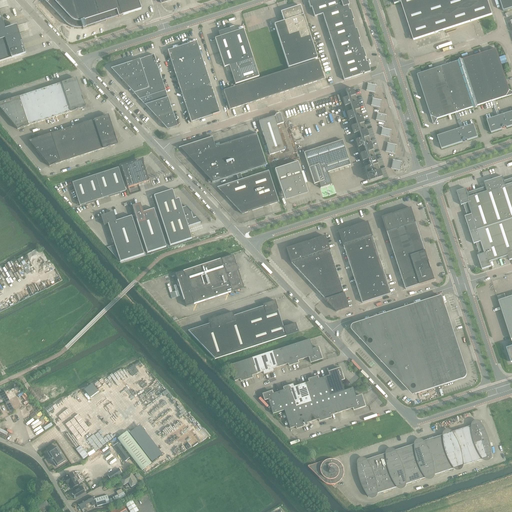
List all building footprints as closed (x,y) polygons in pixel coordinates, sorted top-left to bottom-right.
[(139,1),(139,0),(45,0),(44,2),(47,4),(65,23),(66,24),(66,25),(67,25),(68,26),(69,26),(70,27),(71,27),(72,28),(73,28),(74,29),(75,29),(76,29),(77,29),(78,29),(79,29),(80,29),(81,29),(83,29),(83,30),(87,29),(86,28),(118,17),(118,18),(122,16),(141,10),(138,1),(139,1)] [(360,39),(356,29),(358,29),(355,20),(354,20),(350,10),(352,10),(350,6),(349,6),(347,0),(314,0),(308,2),(310,8),(311,8),(314,17),(322,15),(344,81),(363,75),(362,73),(364,73),(364,74),(370,72),(367,62),(368,62),(367,58),(366,58),(363,48),(364,48),(361,39),(360,39)] [(392,0),(394,4),(401,2),(413,41),(492,15),(487,0),(392,0)] [(511,0),(499,0),(503,12),(511,8),(511,0)] [(281,12),(284,22),(274,25),(288,68),(317,59),(303,15),(300,6),(281,12)] [(259,77),(253,58),(244,30),(239,31),(237,26),(218,33),(220,37),(215,39),(224,68),(229,66),(235,85),(259,77)] [(3,39),(0,28),(0,62),(21,55),(15,35),(3,39)] [(220,113),(208,77),(196,42),(197,42),(197,41),(189,44),(168,51),(167,51),(170,58),(189,115),(188,115),(191,123),(212,116),(213,116),(220,113)] [(432,121),(455,113),(460,129),(463,128),(458,112),(473,108),(475,108),(476,109),(476,108),(478,106),(492,101),(497,117),(500,116),(495,100),(511,95),(496,49),(463,60),(460,59),(460,60),(458,62),(417,75),(432,121)] [(175,120),(165,91),(156,63),(154,55),(153,55),(154,56),(140,60),(132,62),(132,63),(113,69),(111,69),(113,71),(122,82),(127,87),(128,88),(156,118),(159,121),(162,124),(166,129),(167,130),(177,127),(175,120)] [(230,110),(310,84),(324,80),(318,61),(224,91),(230,110)] [(85,107),(81,93),(77,82),(76,79),(75,79),(67,82),(0,103),(0,108),(17,130),(75,111),(85,108),(85,107)] [(376,86),(368,84),(367,92),(374,93),(376,86)] [(379,171),(365,127),(352,89),(340,93),(367,175),(369,182),(382,178),(379,171)] [(381,101),(373,99),(372,106),(379,108),(381,101)] [(491,133),(502,130),(501,128),(502,128),(504,128),(504,129),(505,129),(505,128),(505,127),(506,127),(506,128),(511,126),(511,111),(500,116),(497,117),(487,120),(491,133)] [(276,115),(275,115),(275,116),(274,117),(259,122),(270,155),(285,151),(277,125),(284,123),(283,123),(282,118),(280,114),(276,115)] [(384,123),(385,115),(378,114),(377,121),(384,123)] [(117,144),(113,130),(110,120),(109,119),(108,116),(107,116),(98,119),(28,142),(34,148),(49,167),(60,163),(114,145),(117,144)] [(463,128),(460,129),(437,136),(441,149),(462,142),(462,141),(463,141),(464,142),(465,142),(465,141),(466,140),(467,140),(467,141),(478,137),(474,125),(463,128)] [(389,138),(390,130),(383,129),(381,136),(389,138)] [(266,166),(256,133),(255,133),(256,136),(252,137),(250,136),(240,140),(241,141),(237,142),(235,142),(235,141),(225,145),(225,146),(222,147),(221,147),(220,146),(215,148),(212,138),(213,138),(212,137),(192,144),(183,147),(185,152),(186,153),(188,153),(189,157),(191,156),(193,161),(194,162),(196,161),(197,165),(197,166),(199,165),(201,169),(202,171),(204,170),(205,174),(207,174),(209,178),(210,179),(210,180),(212,179),(213,183),(212,183),(266,166)] [(350,165),(342,141),(304,153),(314,185),(319,183),(320,188),(320,189),(332,185),(330,180),(330,178),(329,178),(328,173),(350,165)] [(394,154),(396,145),(389,144),(387,153),(394,154)] [(400,171),(401,162),(394,160),(392,169),(400,171)] [(137,162),(121,167),(128,188),(149,181),(144,166),(143,164),(143,163),(142,163),(140,162),(139,162),(137,162)] [(298,162),(275,170),(282,191),(281,199),(282,199),(283,199),(285,199),(286,199),(287,198),(289,198),(290,197),(291,197),(292,198),(307,193),(307,191),(298,162)] [(126,191),(118,168),(107,172),(114,195),(126,191)] [(268,206),(278,203),(279,203),(268,171),(217,188),(218,188),(222,193),(223,193),(224,193),(225,193),(226,196),(226,197),(241,212),(242,213),(242,214),(243,214),(245,213),(248,212),(247,211),(251,210),(252,210),(252,211),(263,207),(262,206),(266,205),(267,205),(267,206),(268,206)] [(114,195),(107,172),(95,176),(103,199),(114,195)] [(103,199),(95,176),(84,179),(91,203),(103,199)] [(465,217),(467,224),(466,224),(470,232),(474,245),(476,244),(480,255),(477,256),(482,270),(491,267),(490,262),(508,256),(509,261),(511,259),(511,178),(504,181),(503,177),(484,183),(486,187),(468,193),(466,189),(457,192),(461,206),(463,205),(467,216),(465,217)] [(91,203),(84,179),(72,183),(80,206),(91,203)] [(186,206),(185,206),(186,207),(182,209),(179,199),(175,200),(172,190),(154,196),(170,246),(192,239),(188,227),(201,223),(202,224),(196,218),(193,219),(191,213),(191,212),(186,206)] [(166,247),(154,209),(143,213),(140,203),(132,206),(147,253),(166,247)] [(435,280),(422,242),(411,208),(404,211),(382,218),(406,290),(435,280)] [(144,254),(132,216),(116,221),(113,212),(101,216),(104,226),(108,224),(120,262),(144,254)] [(391,294),(380,258),(368,223),(339,232),(358,289),(363,304),(391,294)] [(343,294),(339,280),(330,251),(325,237),(286,249),(291,264),(325,300),(336,312),(348,308),(344,294),(343,294)] [(194,305),(244,288),(233,255),(183,272),(185,278),(177,280),(184,301),(192,298),(194,305)] [(170,293),(172,298),(180,296),(178,290),(170,293)] [(511,296),(499,301),(511,342),(511,346),(506,349),(510,360),(511,363),(511,362),(511,296)] [(441,297),(355,325),(354,325),(353,325),(353,326),(352,327),(352,328),(352,329),(352,330),(352,331),(353,331),(360,338),(373,334),(377,347),(376,347),(381,361),(394,357),(398,370),(402,384),(416,380),(420,393),(463,379),(464,378),(465,378),(465,377),(466,377),(466,376),(466,375),(467,375),(467,374),(467,373),(466,373),(466,372),(466,371),(465,371),(465,370),(464,369),(463,369),(462,369),(461,369),(460,369),(441,312),(446,310),(441,297)] [(283,327),(277,310),(278,310),(275,301),(263,305),(263,307),(234,316),(232,312),(208,320),(209,324),(188,331),(215,359),(215,360),(298,332),(295,323),(283,327)] [(297,361),(308,358),(309,357),(311,363),(322,359),(318,348),(313,350),(309,340),(229,366),(235,382),(240,380),(241,382),(252,378),(252,376),(263,372),(264,375),(273,372),(272,369),(288,364),(289,366),(298,363),(297,361)] [(356,397),(353,388),(344,391),(341,381),(344,380),(340,369),(328,372),(330,376),(318,379),(317,377),(308,380),(309,382),(294,387),(293,388),(292,385),(283,388),(284,390),(273,394),(272,392),(263,395),(265,401),(268,400),(273,414),(284,411),(290,429),(296,427),(297,429),(308,426),(307,423),(319,420),(319,422),(331,418),(330,416),(353,408),(354,411),(365,407),(361,396),(356,397)] [(143,406),(152,418),(158,414),(149,402),(143,406)] [(135,412),(144,424),(150,419),(141,407),(135,412)] [(368,497),(492,457),(492,455),(492,453),(492,451),(491,450),(491,448),(491,446),(491,445),(490,443),(490,441),(489,439),(481,423),(471,426),(357,463),(357,466),(357,468),(358,470),(358,472),(359,475),(359,477),(360,479),(360,481),(361,483),(362,485),(362,486),(363,488),(364,490),(365,491),(365,493),(366,494),(367,495),(368,497)] [(118,439),(142,471),(152,464),(127,432),(118,439)] [(125,461),(130,458),(118,442),(114,446),(125,461)] [(81,446),(76,450),(83,459),(88,456),(81,446)] [(66,461),(56,447),(47,453),(51,458),(53,462),(57,467),(66,461)] [(329,460),(327,460),(308,467),(322,481),(322,482),(323,482),(324,483),(325,484),(326,484),(327,484),(328,485),(329,485),(330,485),(331,485),(332,485),(333,485),(334,485),(335,484),(334,481),(342,478),(343,473),(343,471),(343,468),(342,466),(340,464),(339,462),(337,461),(334,460),(332,460),(329,460)] [(119,469),(108,476),(110,480),(122,473),(119,469)] [(69,484),(71,489),(79,485),(77,481),(77,480),(76,479),(75,478),(72,473),(65,478),(64,479),(68,485),(69,484)] [(129,483),(131,487),(132,487),(134,487),(136,486),(136,484),(137,484),(131,474),(121,480),(124,485),(128,483),(128,482),(129,482),(129,483)] [(72,493),(76,500),(86,494),(85,492),(85,491),(84,489),(83,489),(82,487),(72,493)] [(112,498),(114,502),(126,497),(124,493),(123,493),(118,495),(112,498)] [(93,506),(96,505),(91,496),(78,503),(80,508),(81,510),(86,507),(85,505),(91,502),(93,506)] [(95,499),(97,507),(109,503),(107,496),(95,499)] [(38,511),(48,511),(52,510),(51,508),(45,499),(41,503),(39,501),(34,504),(39,511),(38,511)] [(125,505),(129,511),(137,511),(139,511),(132,500),(125,505)]
